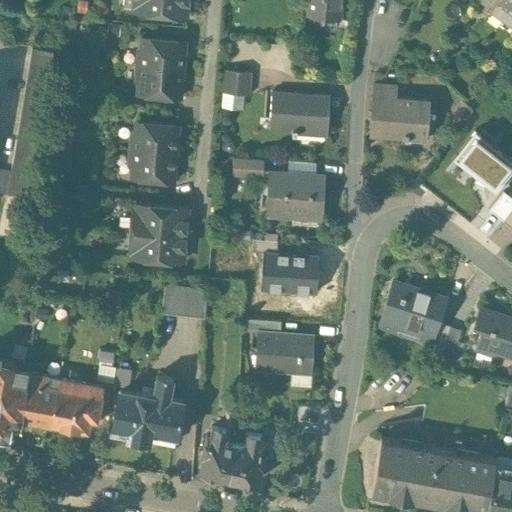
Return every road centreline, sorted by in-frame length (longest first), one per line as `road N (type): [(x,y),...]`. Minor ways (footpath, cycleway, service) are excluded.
road 1 (residential): [(320,511),(367,237)]
road 2 (residential): [(243,511),(0,464)]
road 3 (residential): [(367,237),(356,229),(353,174),(367,0)]
road 4 (residential): [(367,237),(396,214),(423,211),(511,280)]
